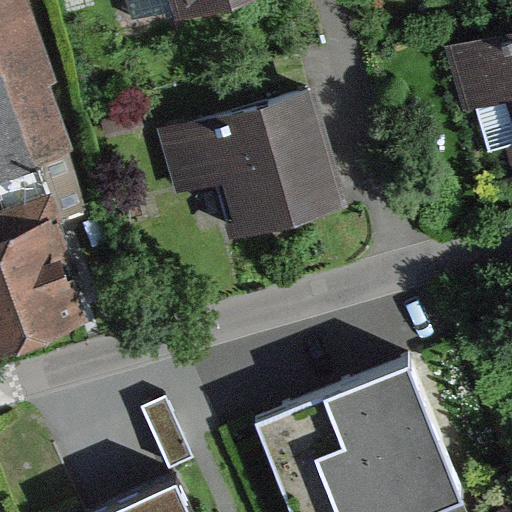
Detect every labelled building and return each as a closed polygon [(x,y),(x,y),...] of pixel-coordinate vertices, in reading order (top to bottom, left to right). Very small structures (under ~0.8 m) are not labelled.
[(0,0),(0,176),(79,149),(25,0),(0,0)] [(127,0),(137,33),(242,0),(127,0)] [(511,30),(455,47),(473,112),(511,100),(511,30)] [(357,204),(325,87),(169,130),(185,190),(244,174),(259,230),(357,204)] [(66,194),(0,217),(0,358),(110,320),(66,194)] [(432,359),(270,423),(305,511),(423,511),(484,488),(432,359)] [(168,462),(193,455),(176,393),(150,400),(168,462)] [(193,511),(175,472),(87,511),(193,511)]
